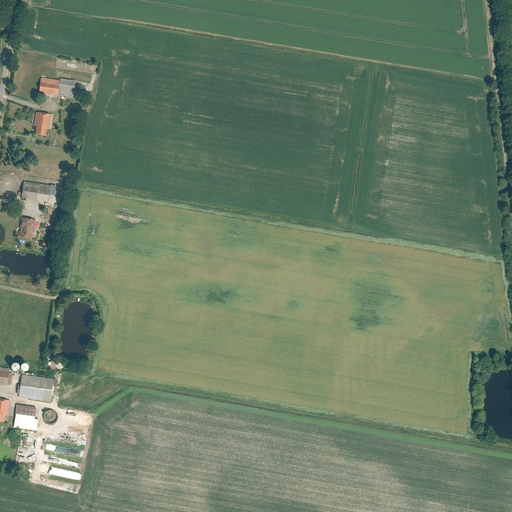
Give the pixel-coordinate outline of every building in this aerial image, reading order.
[(75,81),(60,79),(59,81),(41,78),(38,94),(73,99),(75,81)] [(51,115),(36,113),(34,127),(36,127),(35,135),(46,137),(47,130),(49,130),(51,115)] [(50,186),(24,182),(21,199),(48,203),(49,196),(50,186)] [(36,220),(21,218),(18,239),(31,240),(32,233),(34,233),(36,220)] [(21,376),(18,397),(49,401),(52,380),(21,376)] [(0,421),(3,421),(4,415),(7,415),(9,400),(0,399),(0,421)] [(16,405),(13,427),(35,431),(37,419),(33,419),(35,408),(16,405)] [(56,416),(55,414),(54,412),(52,411),(50,410),(47,411),(45,412),(44,413),(43,415),(43,417),(43,420),(44,422),(46,423),(48,424),(50,424),(53,423),(54,422),(56,420),(56,418),(56,416)]
